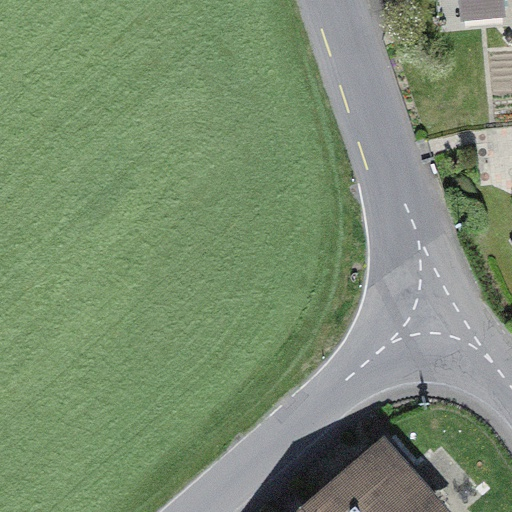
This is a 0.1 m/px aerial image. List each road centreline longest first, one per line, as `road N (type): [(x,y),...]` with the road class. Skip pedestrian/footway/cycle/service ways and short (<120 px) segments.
road 1 (tertiary): [(199,511),(445,292)]
road 2 (tertiary): [(445,292),(413,231),(332,0)]
